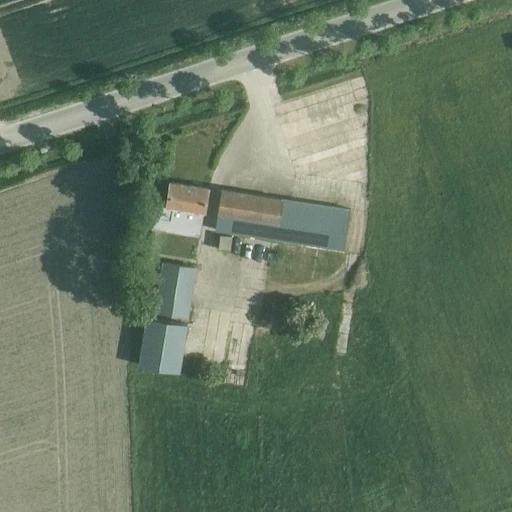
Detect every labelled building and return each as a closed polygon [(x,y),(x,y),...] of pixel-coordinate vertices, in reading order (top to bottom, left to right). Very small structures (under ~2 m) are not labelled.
[(204,211),(208,187),(171,181),(167,201),(157,200),(154,217),(170,219),(172,206),(204,211)] [(344,249),(350,209),(221,189),(214,229),(344,249)] [(196,263),(202,224),(181,221),(175,259),(196,263)] [(187,316),(195,266),(162,261),(154,311),(187,316)] [(180,372),(187,324),(145,317),(138,365),(180,372)]
